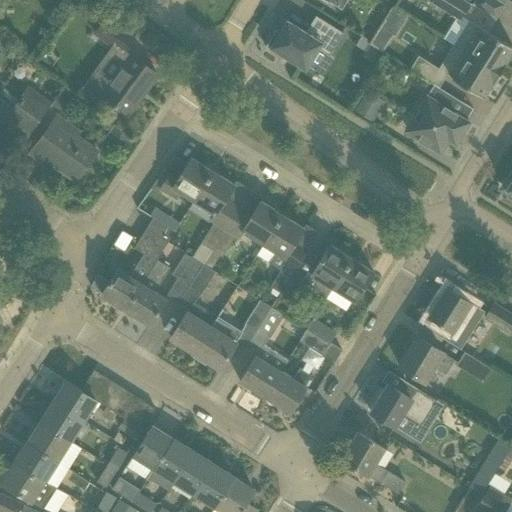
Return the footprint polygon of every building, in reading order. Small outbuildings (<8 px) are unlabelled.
[(431,0),(430,3),(460,21),(470,4),(464,0),(431,0)] [(505,4),(498,0),(474,0),(472,5),(495,19),(505,4)] [(343,33),(315,16),(314,18),(316,19),(307,33),(286,20),(279,32),(275,30),(265,47),(282,58),(283,56),(305,70),(318,49),(329,56),(343,33)] [(106,19),(95,34),(112,46),(123,54),(124,52),(125,51),(133,39),(106,19)] [(453,45),(499,74),(505,64),(504,64),(511,51),(511,47),(468,20),(453,45)] [(379,27),(368,44),(381,52),(392,35),(379,27)] [(447,75),(483,98),(492,83),(493,83),(499,74),(453,45),(438,68),(418,56),(409,70),(433,84),(439,88),(447,75)] [(129,56),(100,97),(103,99),(109,103),(111,104),(127,116),(157,75),(130,55),(129,56)] [(409,134),(440,154),(448,141),(455,145),(469,122),(447,109),(454,97),(439,88),(433,84),(405,132),(409,134)] [(0,133),(5,138),(16,123),(29,132),(40,117),(51,102),(29,85),(21,95),(18,99),(10,93),(3,88),(0,85),(0,133)] [(52,104),(64,113),(77,95),(65,86),(52,104)] [(364,90),(357,111),(377,118),(384,96),(364,90)] [(41,139),(29,155),(44,166),(47,161),(75,181),(97,151),(81,140),(77,137),(66,129),(70,124),(58,115),(54,120),(41,139)] [(123,130),(115,141),(127,150),(135,139),(123,130)] [(180,196),(190,203),(211,170),(191,157),(186,164),(174,156),(150,189),(157,194),(160,189),(177,200),(180,196)] [(211,170),(190,203),(213,217),(210,221),(214,223),(192,258),(202,264),(210,250),(238,206),(225,198),(234,184),(211,170)] [(210,250),(220,256),(222,257),(234,237),(237,238),(239,240),(243,233),(261,244),(280,214),(260,201),(252,214),(238,206),(210,250)] [(280,214),(261,244),(276,253),(269,263),(280,270),(270,287),(280,293),(293,272),(294,272),(307,251),(294,242),(303,228),(280,214)] [(146,229),(167,243),(174,231),(170,229),(153,218),(146,229)] [(139,239),(161,253),(167,243),(146,229),(139,239)] [(293,272),(280,293),(283,295),(291,301),(302,284),(325,299),(332,289),(331,288),(350,257),(330,244),(311,274),(307,272),(303,278),(294,272),(293,272)] [(101,295),(125,310),(155,261),(144,254),(129,277),(117,269),(101,295)] [(332,289),(353,302),(373,271),(350,257),(331,288),(332,289)] [(168,295),(178,301),(187,289),(186,289),(202,264),(192,258),(168,295)] [(125,310),(149,325),(165,299),(155,293),(169,269),(155,261),(125,310)] [(187,289),(200,297),(215,272),(211,270),(202,264),(186,289),(187,289)] [(447,289),(429,316),(447,328),(441,337),(460,349),(483,312),(447,289)] [(195,354),(193,358),(205,366),(208,361),(219,369),(230,351),(236,343),(246,349),(257,330),(271,307),(263,302),(260,300),(244,324),(245,325),(241,331),(217,317),(210,328),(194,353),(195,354)] [(170,338),(194,353),(210,328),(199,321),(205,311),(193,303),(181,321),(170,338)] [(511,315),(493,304),(485,318),(511,334),(511,315)] [(250,393),(260,399),(262,396),(264,397),(287,360),(263,346),(283,314),(275,309),(271,307),(246,349),(245,349),(256,356),(250,365),(240,382),(252,390),(250,393)] [(306,329),(329,343),(336,332),(313,318),(306,329)] [(300,340),(335,361),(341,351),(329,343),(306,329),(300,340)] [(416,377),(423,381),(432,367),(444,375),(453,360),(434,347),(417,337),(399,366),(416,377)] [(455,364),(483,381),(491,368),(463,352),(455,364)] [(264,397),(289,412),(305,387),(312,375),(299,367),(292,379),(281,372),(288,361),(287,360),(264,397)] [(81,390),(91,396),(104,376),(93,369),(81,390)] [(95,400),(101,404),(114,383),(104,376),(91,396),(95,398),(95,400)] [(53,402),(82,420),(95,400),(95,398),(91,396),(81,390),(80,390),(66,381),(53,402)] [(387,384),(370,412),(387,423),(392,426),(400,414),(419,426),(435,401),(434,400),(417,389),(405,382),(398,392),(387,384)] [(106,407),(111,410),(124,389),(114,383),(101,404),(106,407)] [(111,410),(117,414),(121,416),(134,396),(124,389),(111,410)] [(121,416),(124,418),(131,423),(144,402),(134,396),(121,416)] [(40,422),(69,441),(82,420),(53,402),(40,422)] [(131,423),(142,429),(155,409),(144,402),(131,423)] [(117,428),(135,439),(142,429),(131,423),(124,418),(117,428)] [(27,442),(56,461),(69,441),(40,422),(27,442)] [(141,443),(125,467),(139,476),(146,465),(153,470),(172,439),(151,426),(141,443)] [(367,475),(397,494),(405,482),(376,465),(386,449),(358,432),(341,460),(366,476),(367,475)] [(154,470),(148,478),(167,491),(170,487),(173,482),(192,452),(172,439),(153,470),(154,470)] [(498,440),(470,487),(472,488),(483,494),(489,485),(495,474),(507,455),(511,448),(498,440)] [(15,462),(44,480),(56,461),(27,442),(15,462)] [(107,465),(117,471),(128,453),(118,447),(107,465)] [(192,452),(173,482),(191,494),(193,495),(213,464),(192,452)] [(29,500),(44,508),(57,488),(44,480),(15,462),(1,483),(18,494),(29,500)] [(193,495),(213,508),(233,477),(213,464),(193,495)] [(97,482),(106,488),(117,471),(107,465),(97,482)] [(117,479),(111,488),(133,502),(138,492),(140,490),(119,476),(117,479)] [(255,511),(257,510),(245,503),(254,490),(233,477),(213,508),(220,511),(255,511)] [(504,511),(511,500),(511,499),(489,485),(474,511),(475,511),(504,511)] [(454,511),(472,511),(483,494),(472,488),(470,487),(454,511)] [(91,508),(97,511),(108,511),(117,498),(106,492),(96,510),(91,507),(91,508)] [(133,502),(148,511),(151,511),(156,504),(138,492),(133,502)] [(0,511),(20,511),(24,503),(16,500),(0,493),(0,511)] [(135,511),(136,511),(118,500),(110,511),(135,511)] [(20,511),(41,511),(24,503),(20,511)]
